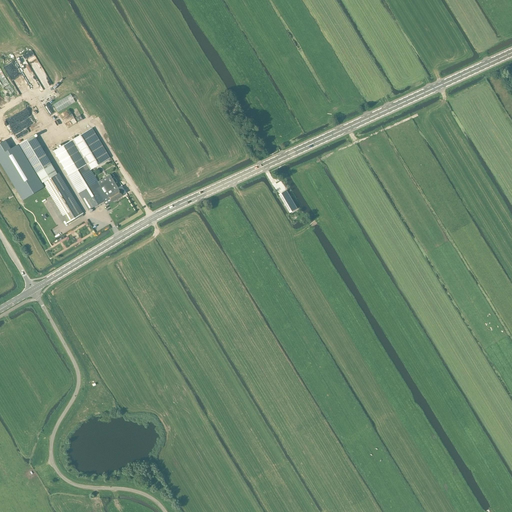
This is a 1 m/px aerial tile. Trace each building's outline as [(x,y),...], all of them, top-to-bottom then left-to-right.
[(30,95),(14,68),(5,73),(21,100),(30,95)] [(40,78),(33,82),(47,106),(55,102),(40,78)] [(68,143),(53,152),(67,174),(88,210),(108,198),(105,193),(111,189),(107,183),(101,187),(99,184),(91,170),(91,169),(110,158),(92,128),(73,140),(68,143)] [(37,174),(52,165),(34,135),(19,144),(37,174)] [(52,165),(37,174),(42,182),(57,174),(52,165)] [(67,223),(83,213),(59,172),(57,174),(42,182),(67,223)] [(105,193),(108,198),(109,197),(113,202),(122,196),(118,188),(113,191),(112,189),(111,189),(105,193)] [(283,194),(279,196),(288,210),(289,213),(297,208),(295,206),(286,190),(287,192),(284,194),(283,194)]
